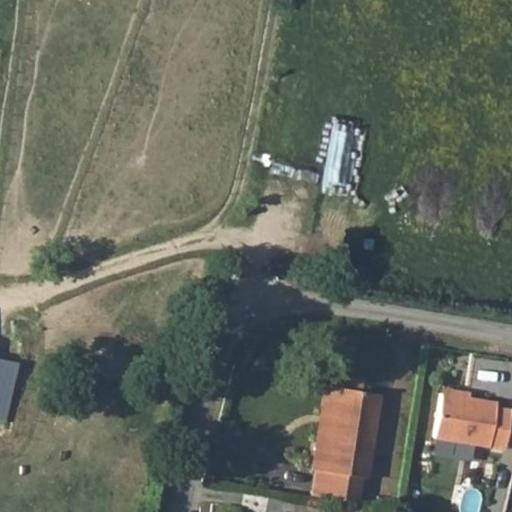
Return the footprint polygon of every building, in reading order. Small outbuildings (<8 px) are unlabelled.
[(18,339),(0,336),(0,356),(12,358),(18,339)] [(333,375),(331,387),(336,388),(360,391),(362,380),(333,375)] [(324,386),(314,448),(326,450),(336,388),(331,387),(324,386)] [(310,470),(314,470),(310,495),(356,502),(359,477),(363,478),(377,394),(360,391),(336,388),(326,450),(314,448),(310,470)] [(493,408),(494,403),(466,398),(439,393),(432,437),(503,449),(509,410),(493,408)] [(375,498),(374,505),(394,508),(395,502),(375,498)]
